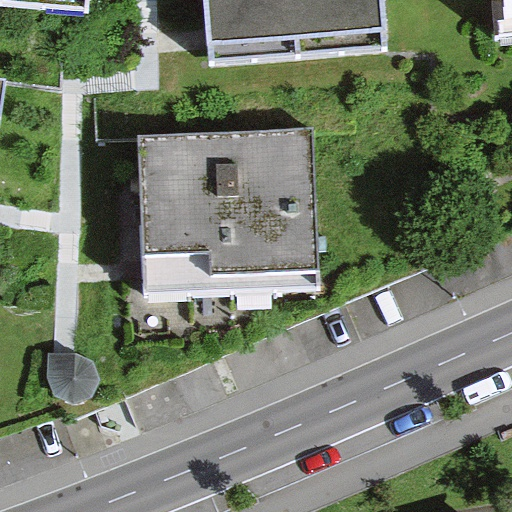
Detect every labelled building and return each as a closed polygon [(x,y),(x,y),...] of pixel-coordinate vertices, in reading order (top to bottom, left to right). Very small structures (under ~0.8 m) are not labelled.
[(0,0),(0,1),(98,13),(99,0),(0,0)] [(422,0),(224,0),(226,31),(228,61),(405,50),(426,49),(422,0)] [(511,0),(486,0),(489,41),(511,39),(511,0)] [(0,175),(15,78),(0,75),(0,175)] [(322,125),(136,137),(144,263),(146,287),(332,275),(322,125)]
